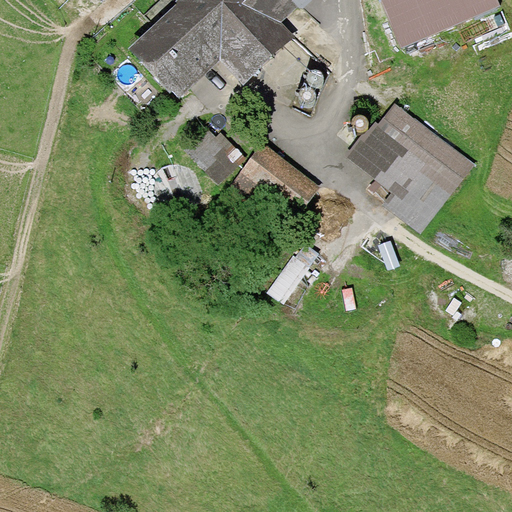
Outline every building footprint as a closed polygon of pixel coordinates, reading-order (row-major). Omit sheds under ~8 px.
[(175,0),(177,2),(128,48),(179,101),(220,61),(239,77),(294,36),(282,21),(297,3),(300,0),(175,0)] [(498,0),(381,0),(402,47),(501,5),(498,0)] [(475,164),(395,103),(380,123),(375,119),(346,157),(392,192),(382,204),(421,234),(475,164)] [(206,126),(182,148),(218,186),(246,159),(221,132),(216,137),(206,126)] [(322,185),(262,142),(231,184),(291,228),(322,185)]
